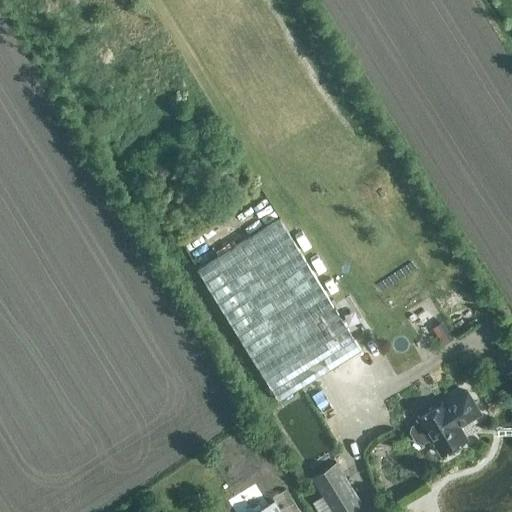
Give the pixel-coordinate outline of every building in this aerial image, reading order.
[(196,272),(278,402),(359,351),(278,221),(196,272)] [(443,345),(454,338),(448,328),(436,335),(443,345)] [(448,453),(452,450),(453,447),(467,439),(459,426),(480,413),(466,391),(445,404),(444,402),(417,419),(431,442),(433,441),(441,454),(445,452),(448,453)] [(311,478),(323,496),(311,504),(316,511),(349,511),(362,504),(336,462),(311,478)] [(280,511),(274,501),(255,511),(280,511)]
